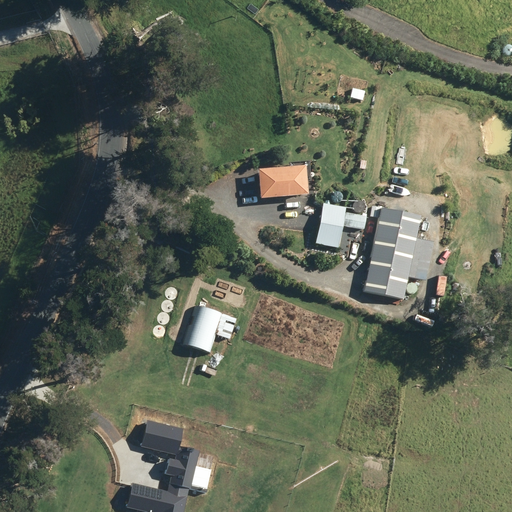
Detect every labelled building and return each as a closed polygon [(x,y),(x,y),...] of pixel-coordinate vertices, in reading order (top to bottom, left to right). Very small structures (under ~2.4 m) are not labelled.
[(357,90),(352,90),(352,92),(351,92),(351,97),(349,97),(349,99),(353,99),(353,100),(359,100),(359,102),(362,102),(363,98),(364,91),(357,91),(357,90)] [(308,167),(260,171),(262,200),(310,196),(308,167)] [(316,244),(339,249),(347,211),(325,205),(316,244)] [(419,218),(380,211),(363,293),(402,301),(419,218)] [(194,306),(182,345),(211,354),(213,344),(227,348),(230,342),(237,319),(194,306)]
